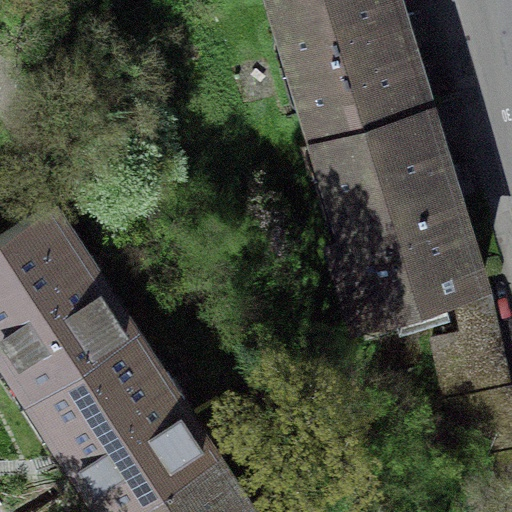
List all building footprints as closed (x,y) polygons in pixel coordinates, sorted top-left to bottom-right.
[(280,0),(321,131),(426,99),(409,43),(421,39),(417,26),(413,12),(400,16),(395,0),(280,0)] [(447,168),(426,99),(321,131),(351,229),(334,235),(358,316),(481,279),(455,195),(468,191),(463,178),(459,164),(447,168)] [(131,325),(132,325),(99,275),(101,274),(86,251),(84,252),(50,200),(0,232),(0,339),(32,390),(34,389),(131,325)] [(485,292),(455,298),(461,329),(432,335),(459,460),(511,448),(511,416),(502,369),(485,292)] [(74,450),(113,511),(210,448),(178,398),(181,396),(166,373),(163,375),(131,325),(34,389),(74,450)] [(113,511),(257,511),(246,495),(243,497),(210,448),(113,511)] [(511,511),(511,448),(459,460),(466,492),(470,511),(511,511)]
